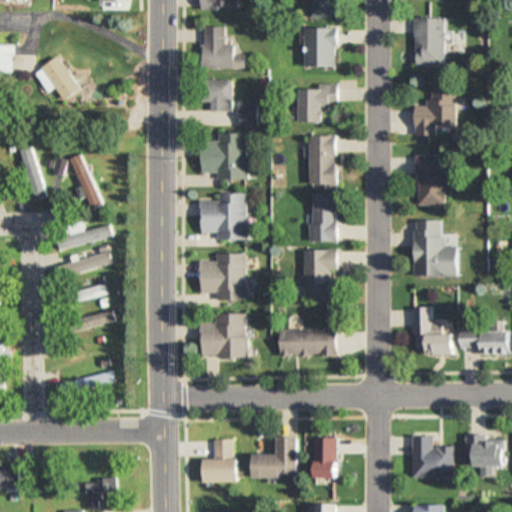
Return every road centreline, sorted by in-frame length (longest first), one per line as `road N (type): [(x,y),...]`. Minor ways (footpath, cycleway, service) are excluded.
road 1 (tertiary): [(162,511),(156,0)]
road 2 (residential): [(376,0),(374,511)]
road 3 (residential): [(160,397),(511,394)]
road 4 (residential): [(31,432),(33,236),(18,224),(0,224)]
road 5 (residential): [(0,432),(162,431)]
